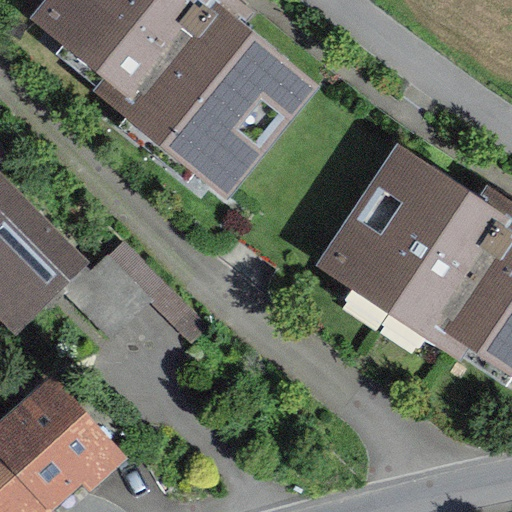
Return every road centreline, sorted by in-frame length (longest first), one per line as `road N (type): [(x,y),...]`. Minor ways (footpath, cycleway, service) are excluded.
road 1 (residential): [(438,493),(392,426),(218,286),(0,68)]
road 2 (residential): [(511,129),(335,0)]
